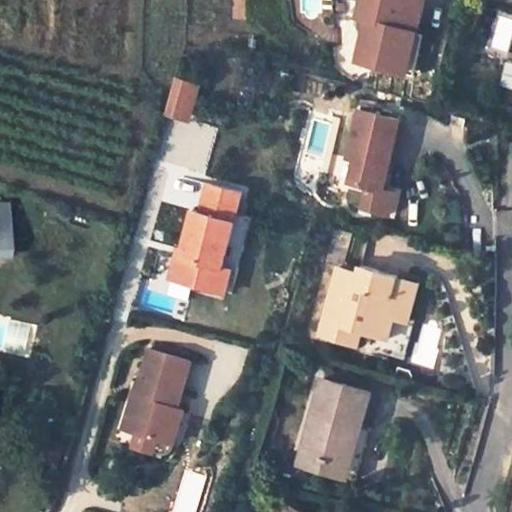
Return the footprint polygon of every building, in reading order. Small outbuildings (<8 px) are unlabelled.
[(419,31),(425,0),(360,0),(356,16),(366,18),(355,60),(416,75),(427,33),(419,31)] [(194,81),(176,76),(168,104),(186,109),(194,81)] [(190,118),(200,83),(194,81),(186,109),(168,104),(166,111),(190,118)] [(404,118),(362,108),(350,157),(357,159),(351,181),(381,188),(386,190),(386,188),(404,118)] [(196,215),(183,261),(181,260),(174,285),(211,295),(218,271),(225,273),(237,227),(245,196),(211,187),(203,217),(196,215)] [(394,213),(399,191),(386,188),(386,190),(381,188),(376,208),(394,213)] [(239,277),(252,231),(237,227),(225,273),(239,277)] [(322,334),(361,344),(365,329),(385,334),(393,336),(405,294),(397,292),(402,273),(364,262),(361,270),(340,265),(322,334)] [(408,357),(413,335),(418,317),(414,316),(424,279),(402,273),(397,292),(405,294),(393,336),(385,334),(365,329),(361,344),(408,357)] [(136,396),(133,395),(127,417),(131,418),(137,428),(136,432),(176,443),(185,411),(179,409),(193,362),(149,349),(136,396)] [(313,424),(306,449),(354,462),(365,423),(365,422),(374,388),(326,376),(317,410),(322,411),(318,425),(313,424)] [(317,411),(313,424),(318,425),(322,411),(317,410),(317,411)] [(131,418),(127,417),(124,429),(136,432),(137,428),(131,418)] [(365,423),(354,462),(351,472),(362,475),(375,426),(365,423)] [(304,459),(351,472),(354,462),(306,449),(304,459)]
